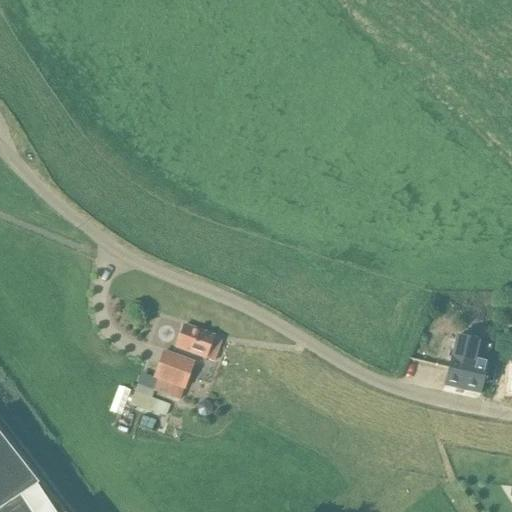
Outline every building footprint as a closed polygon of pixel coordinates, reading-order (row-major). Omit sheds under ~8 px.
[(221,340),(184,326),(176,349),(213,362),(221,340)] [(511,344),(511,336),(499,335),(496,361),(510,363),(511,344)] [(448,367),(444,387),(480,395),(484,376),(487,365),(473,361),(478,343),(455,337),(448,367)] [(165,353),(164,353),(154,379),(158,380),(153,392),(179,401),(183,390),(184,390),(190,372),(193,364),(165,353)] [(170,406),(134,393),(129,406),(152,414),(152,413),(166,418),(170,406)] [(208,403),(202,402),(197,406),(196,412),(200,417),(206,417),(211,414),(212,408),(208,403)] [(0,511),(35,511),(47,504),(36,488),(38,487),(0,438),(0,511)]
